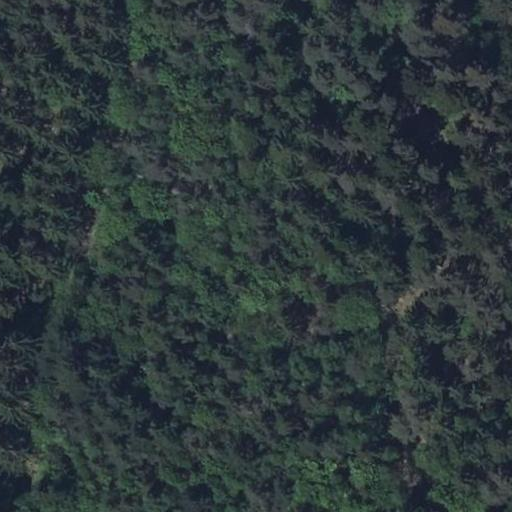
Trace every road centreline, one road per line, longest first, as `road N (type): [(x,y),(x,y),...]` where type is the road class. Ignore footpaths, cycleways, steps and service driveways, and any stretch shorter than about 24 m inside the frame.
road 1 (track): [(395,511),(402,394),(307,0)]
road 2 (track): [(186,0),(0,483)]
